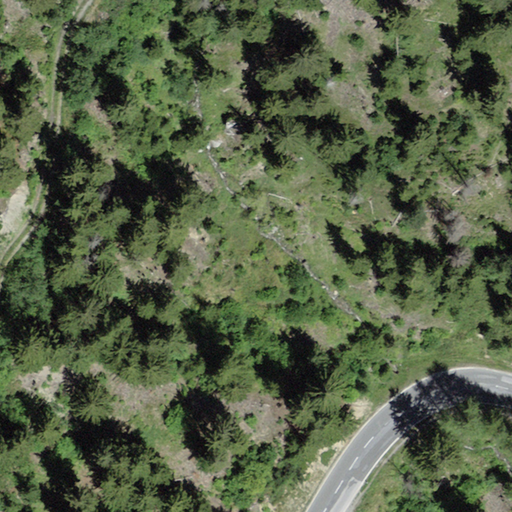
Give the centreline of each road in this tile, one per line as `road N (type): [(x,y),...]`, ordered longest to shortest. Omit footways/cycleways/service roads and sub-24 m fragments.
road 1 (track): [(0,276),(40,204),(65,40),(86,0)]
road 2 (tertiary): [(511,394),(435,395),(403,413),(371,436),(322,511)]
